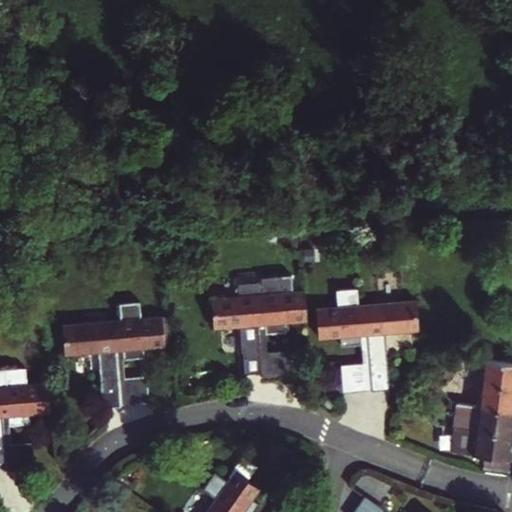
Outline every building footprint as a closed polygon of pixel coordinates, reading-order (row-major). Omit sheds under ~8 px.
[(307,309),(305,290),(293,291),(292,275),(262,276),(261,270),(237,272),(239,296),(212,299),(214,327),(242,325),(245,374),(263,373),(260,323),(266,324),(266,333),(288,331),(287,321),(308,320),(307,309)] [(420,329),(417,300),(359,305),(358,288),(338,289),(339,307),(317,309),(319,337),(341,335),(342,345),(363,343),(362,334),(368,333),(372,388),(373,390),(391,389),(386,331),(420,329)] [(123,349),(124,359),(145,357),(144,346),(166,345),(163,316),(142,317),(141,300),(120,303),(121,319),(62,324),(66,353),(99,350),(103,407),(121,406),(117,349),(123,349)] [(260,323),(263,373),(263,380),(291,378),(290,350),(268,352),(266,333),(266,324),(260,323)] [(362,334),(363,343),(363,362),(341,364),(344,391),(372,388),(368,333),(362,334)] [(125,369),(124,359),(123,349),(117,349),(121,406),(149,403),(147,367),(125,369)] [(478,406),(511,410),(511,362),(484,359),(482,370),(462,368),(460,381),(480,383),(478,406)] [(10,414),(10,424),(31,422),(30,412),(53,411),(50,381),(28,383),(26,366),(0,368),(0,465),(7,465),(2,414),(10,414)] [(455,379),(445,369),(432,379),(442,391),(455,379)] [(511,410),(478,406),(456,403),(451,450),(485,456),(484,465),(485,465),(510,470),(511,450),(511,410)] [(11,442),(10,424),(10,414),(2,414),(7,465),(6,472),(34,469),(32,441),(11,442)] [(254,511),(260,504),(252,498),(259,487),(237,471),(229,482),(215,472),(203,489),(217,499),(207,511),(254,511)] [(385,511),(387,510),(365,496),(353,511),(385,511)]
